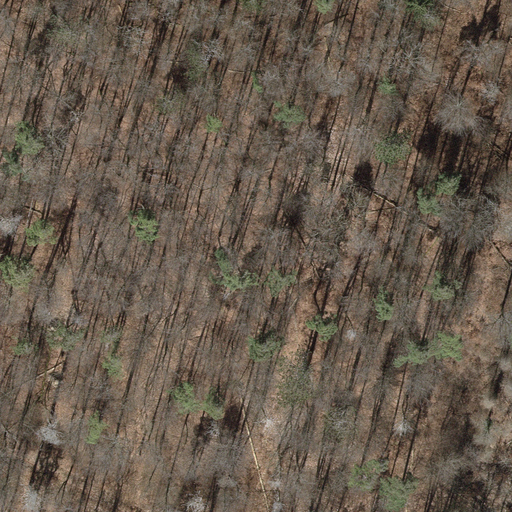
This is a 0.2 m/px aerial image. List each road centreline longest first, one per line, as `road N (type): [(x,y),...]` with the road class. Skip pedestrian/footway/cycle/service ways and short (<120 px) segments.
road 1 (track): [(0,156),(447,511)]
road 2 (track): [(0,436),(149,511)]
